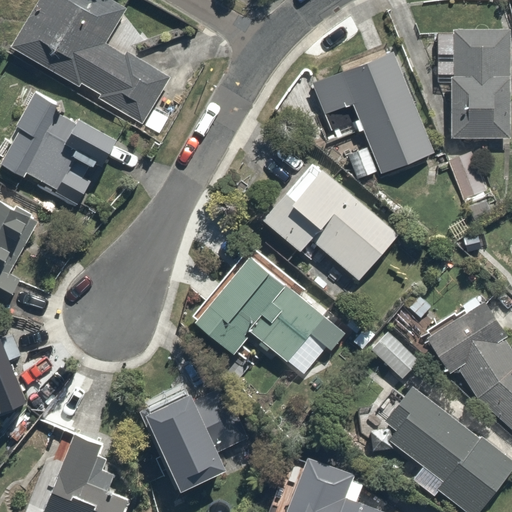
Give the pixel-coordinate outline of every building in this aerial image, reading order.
[(123,0),(40,0),(11,48),(156,137),(174,108),(160,100),(177,71),(137,47),(147,31),(116,12),(123,0)] [(511,29),(443,28),(442,71),(455,72),(454,128),(511,130),(511,29)] [(439,155),(397,42),(306,76),(329,137),(356,127),(375,178),(439,155)] [(44,82),(0,154),(0,159),(26,175),(31,167),(84,199),(125,131),(44,82)] [(473,148),(449,157),(474,226),(498,217),(473,148)] [(407,227),(319,154),(264,219),(304,252),(317,237),(365,277),(407,227)] [(0,196),(0,277),(19,287),(32,262),(28,260),(55,207),(7,183),(0,196)] [(345,321),(252,240),(192,308),(257,365),(272,349),(300,373),(345,321)] [(511,337),(484,292),(428,328),(455,368),(511,420),(511,337)] [(423,331),(399,305),(388,316),(412,342),(423,331)] [(422,355),(389,325),(373,343),(406,373),(422,355)] [(0,409),(28,401),(7,334),(0,336),(0,409)] [(480,511),(511,474),(511,463),(410,379),(375,421),(423,461),(410,477),(430,493),(437,486),(467,511),(480,511)] [(232,461),(194,381),(145,404),(183,485),(232,461)] [(128,445),(77,423),(43,503),(64,511),(122,511),(130,492),(111,484),(128,445)] [(376,476),(314,448),(284,511),(386,511),(365,502),(376,476)]
